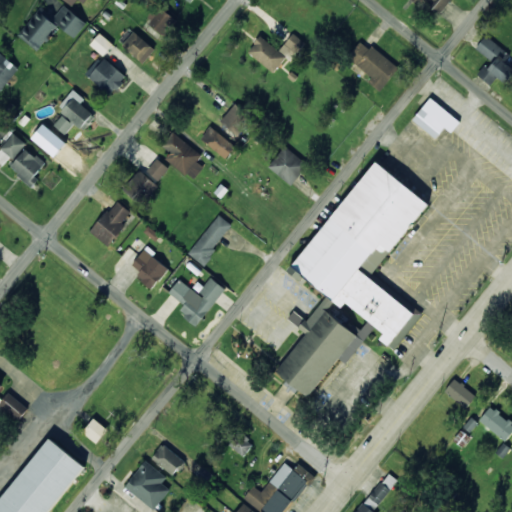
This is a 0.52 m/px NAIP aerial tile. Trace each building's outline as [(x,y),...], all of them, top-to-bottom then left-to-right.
[(417,0),(436,16),(450,0),(417,0)] [(87,22),(64,5),(52,20),(75,37),(87,22)] [(162,35),(176,19),(162,8),(149,23),(162,35)] [(59,25),(38,9),(17,36),(38,52),(59,25)] [(122,44),(143,63),(155,50),(134,31),(122,44)] [(104,56),(113,44),(100,33),(90,44),(104,56)] [(280,51),(292,59),(305,42),(292,33),(280,51)] [(508,53),(486,35),(476,48),(490,60),(478,75),(491,85),(498,77),(505,83),(511,74),(511,67),(502,60),(508,53)] [(273,73),(286,57),(261,36),(248,51),(273,73)] [(371,45),(369,48),(360,41),(348,57),(372,76),(369,81),(381,91),(399,67),(371,45)] [(0,91),(19,67),(0,52),(0,91)] [(126,77),(100,56),(86,73),(112,94),(126,77)] [(85,98),(73,89),(58,107),(65,112),(54,125),(66,134),(75,123),(84,130),(96,116),(81,103),(85,98)] [(413,119),(435,138),(454,116),(431,97),(413,119)] [(221,120),(236,134),(251,117),(236,103),(221,120)] [(0,143),(10,130),(0,122),(0,143)] [(200,138),(227,160),(238,147),(211,125),(200,138)] [(0,162),(5,167),(25,143),(14,133),(0,149),(0,162)] [(197,162),(203,153),(171,133),(162,146),(170,151),(165,160),(195,178),(203,166),(197,162)] [(308,163),(284,146),(269,167),(292,185),(308,163)] [(10,168),(32,187),(39,179),(35,176),(45,163),(26,148),(10,168)] [(159,180),(169,168),(157,158),(147,170),(159,180)] [(292,272),(301,285),(307,280),(327,295),(308,321),(294,311),(289,319),(306,332),(277,372),(291,392),(297,388),(309,397),(338,358),(346,364),(374,326),(384,333),(380,339),(395,350),(422,312),(414,307),(412,309),(360,271),(367,261),(373,271),(375,269),(380,263),(371,257),(379,246),(391,255),(429,202),(372,161),(292,272)] [(123,189),(140,205),(158,185),(140,170),(123,189)] [(91,231),(108,246),(126,225),(122,222),(131,212),(117,200),(91,231)] [(188,253),(203,264),(233,225),(219,214),(188,253)] [(130,268),(154,287),(169,268),(152,255),(155,251),(147,245),(130,268)] [(197,326),(226,289),(211,277),(198,293),(180,278),(169,292),(184,304),(179,312),(197,326)] [(476,394),(453,379),(445,392),(468,407),(476,394)] [(0,407),(20,420),(29,406),(7,393),(0,404),(0,407)] [(511,422),(490,406),(479,421),(506,441),(511,432),(511,422)] [(108,429),(94,418),(83,432),(97,443),(108,429)] [(245,456),(254,441),(238,432),(229,446),(245,456)] [(0,511),(47,511),(84,464),(47,436),(0,498),(0,511)] [(151,458),(174,476),(185,461),(163,444),(151,458)] [(162,483),(167,477),(146,460),(125,486),(154,510),(170,490),(162,483)] [(263,492),(253,485),(244,498),(263,511),(285,511),(312,473),(299,464),(294,469),(284,462),(263,492)] [(375,511),(373,511),(398,480),(388,472),(356,511),(375,511)] [(255,511),(244,503),(237,511),(255,511)]
